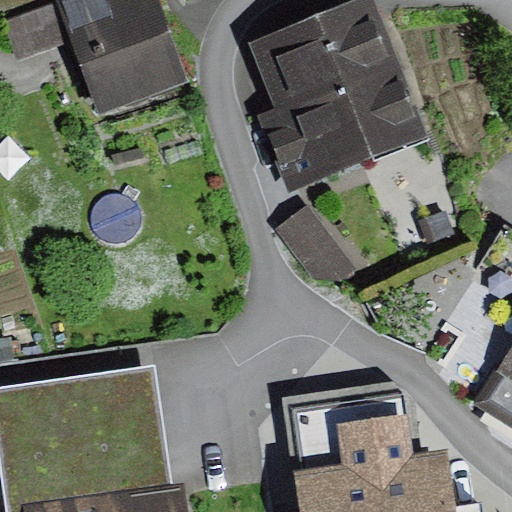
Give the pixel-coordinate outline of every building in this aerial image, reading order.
[(156,0),(75,0),(59,6),(72,43),(101,119),(188,87),(156,0)] [(368,0),(248,46),(275,115),(397,68),(371,0),(368,0)] [(59,6),(5,24),(18,61),(72,43),(59,6)] [(275,115),(262,120),(291,196),(427,143),(397,68),(275,115)] [(310,208),(277,235),(310,281),(340,283),(356,271),(310,208)] [(418,221),(394,231),(406,257),(430,247),(418,221)] [(511,346),(475,406),(511,428),(511,346)] [(157,368),(0,389),(0,482),(4,511),(196,511),(192,477),(173,480),(157,368)] [(407,384),(331,395),(343,477),(379,472),(384,511),(453,511),(446,461),(418,465),(407,384)] [(331,395),(286,402),(300,511),(384,511),(379,472),(343,477),(331,395)]
